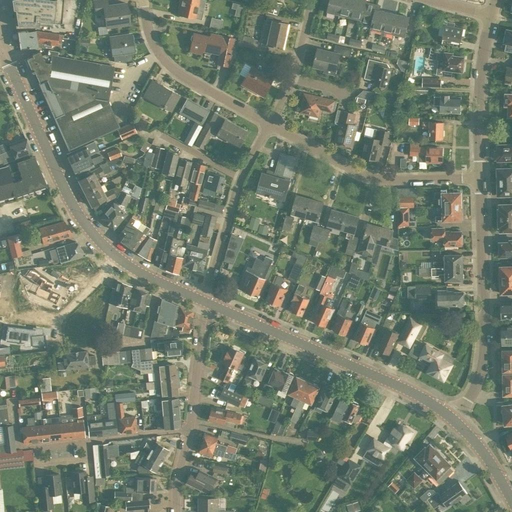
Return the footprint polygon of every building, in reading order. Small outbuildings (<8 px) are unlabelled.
[(15,9),(14,17),(13,17),(15,27),(38,27),(39,21),(72,24),(76,0),(11,0),(12,9),(15,9)] [(101,0),(94,1),(96,15),(104,14),(106,28),(129,24),(126,3),(107,6),(106,0),(101,0)] [(202,0),(181,0),(178,15),(195,18),(201,20),(205,1),(202,0)] [(338,15),(341,0),(322,0),(322,3),(329,5),(327,12),(338,15)] [(341,0),(338,15),(349,18),(353,0),(341,0)] [(365,0),(363,0),(353,0),(349,18),(360,20),(365,2),(366,1),(365,0)] [(267,12),(277,15),(280,4),(270,1),(267,12)] [(242,15),(244,4),(234,2),(231,13),(242,15)] [(365,2),(360,20),(360,23),(371,25),(376,5),(365,2)] [(370,29),(381,32),(386,12),(379,10),(380,6),(376,5),(371,25),(370,29)] [(381,32),(392,34),(397,15),(386,12),(381,32)] [(397,15),(392,34),(404,37),(409,17),(397,15)] [(264,20),(261,32),(286,38),(288,29),(286,28),(287,24),(271,20),(271,18),(267,17),(266,20),(264,20)] [(211,18),(209,28),(220,31),(222,20),(211,18)] [(447,22),(446,26),(444,25),(442,38),(441,44),(459,48),(461,41),(463,29),(454,27),(454,23),(447,22)] [(76,36),(64,34),(64,35),(59,34),(35,31),(27,33),(27,30),(17,32),(20,49),(36,47),(41,48),(42,47),(51,48),(51,45),(57,46),(57,44),(60,44),(61,38),(75,41),(76,36)] [(286,38),(261,32),(259,41),(254,39),(254,38),(243,36),(243,37),(241,46),(264,52),(266,45),(282,49),(283,44),(285,44),(286,38)] [(193,33),(189,52),(202,55),(202,51),(219,55),(217,64),(228,66),(234,39),(210,34),(210,37),(193,33)] [(113,55),(123,53),(124,57),(126,59),(128,59),(130,58),(131,56),(131,52),(133,52),(130,35),(110,38),(113,55)] [(333,53),(318,49),(317,56),(316,56),(315,58),(316,58),(314,67),(325,70),(325,72),(334,75),(339,55),(350,57),(352,49),(335,45),(333,53)] [(445,53),(436,52),(437,48),(431,46),(428,59),(437,60),(436,75),(444,75),(444,76),(452,77),(452,71),(462,72),(463,57),(452,56),(452,54),(445,53)] [(26,60),(24,61),(27,67),(28,66),(30,69),(29,70),(31,73),(33,72),(69,151),(120,128),(108,100),(114,67),(57,57),(58,52),(48,51),(47,55),(44,54),(41,56),(39,51),(31,55),(32,56),(25,59),(26,60)] [(374,82),(377,86),(387,88),(391,69),(390,68),(387,64),(369,59),(364,79),(371,80),(372,78),(375,79),(374,82)] [(402,59),(400,69),(408,70),(410,61),(402,59)] [(251,67),(242,83),(256,90),(255,92),(263,97),(276,74),(264,67),(261,72),(251,67)] [(422,78),(422,87),(441,88),(441,79),(422,78)] [(142,96),(170,112),(180,95),(162,86),(160,91),(154,88),(152,91),(147,88),(142,96)] [(377,100),(379,92),(363,88),(361,95),(377,100)] [(308,97),(303,96),(299,113),(309,115),(310,113),(319,115),(320,110),(332,113),(335,101),(323,98),(308,94),(308,97)] [(448,98),(448,96),(433,95),(433,106),(441,106),(441,112),(459,112),(460,98),(448,98)] [(179,112),(200,123),(207,111),(186,99),(179,112)] [(338,146),(350,149),(352,148),(357,128),(356,126),(352,125),(355,114),(342,111),(340,122),(336,136),(339,137),(337,144),(338,146)] [(226,119),(214,112),(208,123),(206,122),(194,145),(203,150),(212,132),(216,134),(239,146),(247,132),(226,120),(226,119)] [(194,122),(188,134),(196,138),(202,127),(194,122)] [(429,138),(442,139),(443,123),(430,123),(430,122),(422,122),(422,128),(430,128),(429,138)] [(132,123),(117,130),(121,140),(136,133),(132,123)] [(366,137),(362,157),(377,161),(381,144),(388,145),(391,132),(373,128),(371,138),(366,137)] [(31,153),(25,139),(9,145),(11,150),(6,152),(0,154),(0,165),(5,164),(15,160),(31,153)] [(66,154),(70,164),(88,156),(87,152),(97,148),(94,143),(89,145),(89,144),(84,146),(66,154)] [(433,164),(434,165),(438,165),(440,164),(440,162),(442,162),(442,147),(419,146),(419,143),(410,143),(410,155),(427,156),(427,162),(433,162),(433,164)] [(511,145),(497,146),(498,151),(495,152),(496,159),(498,159),(498,161),(511,160),(511,145)] [(150,167),(159,169),(161,161),(164,149),(155,147),(152,159),(150,167)] [(107,153),(110,160),(121,156),(118,148),(107,153)] [(147,152),(145,155),(142,167),(146,169),(146,166),(150,167),(153,153),(147,152)] [(166,152),(161,172),(172,175),(178,155),(166,152)] [(283,179),(285,175),(291,177),(296,158),(281,153),(276,172),(274,172),(272,176),(263,173),(257,192),(284,200),(289,181),(283,179)] [(88,156),(70,164),(75,175),(93,167),(92,165),(102,161),(100,155),(90,160),(88,156)] [(122,161),(133,164),(134,159),(124,156),(122,161)] [(19,170),(14,172),(22,194),(45,186),(33,157),(17,162),(19,170)] [(78,181),(85,194),(99,186),(96,179),(104,175),(101,170),(122,160),(116,158),(99,165),(99,167),(90,171),(91,174),(78,181)] [(191,162),(180,160),(175,177),(173,184),(178,186),(177,191),(183,193),(186,180),(191,162)] [(22,194),(14,172),(12,162),(5,164),(5,166),(0,167),(0,199),(14,196),(22,194)] [(188,181),(194,183),(192,192),(190,191),(188,199),(196,201),(200,185),(205,167),(193,163),(188,181)] [(511,169),(497,169),(498,182),(511,181),(511,169)] [(202,188),(219,192),(224,177),(207,172),(202,188)] [(511,181),(498,182),(498,195),(511,195),(511,181)] [(99,186),(85,194),(91,207),(105,200),(106,202),(116,197),(116,198),(121,189),(119,185),(103,193),(99,186)] [(130,196),(132,191),(123,186),(117,199),(116,199),(113,203),(99,218),(113,230),(126,215),(123,212),(126,208),(124,206),(130,196)] [(397,197),(398,208),(409,208),(409,207),(414,207),(414,197),(412,197),(412,191),(406,191),(405,197),(397,197)] [(443,198),(443,207),(461,206),(460,193),(449,193),(449,192),(434,193),(435,198),(443,198)] [(291,214),(305,217),(310,199),(296,196),(291,214)] [(139,210),(145,211),(148,198),(142,197),(139,210)] [(168,198),(165,210),(169,212),(178,214),(180,204),(176,203),(176,200),(168,198)] [(310,199),(305,217),(318,221),(323,203),(310,199)] [(199,200),(197,208),(213,212),(215,204),(199,200)] [(155,201),(153,211),(163,214),(166,204),(155,201)] [(498,210),(499,219),(511,218),(511,205),(500,206),(500,210),(498,210)] [(461,206),(443,207),(443,216),(435,216),(435,222),(443,222),(443,221),(461,220),(461,206)] [(409,208),(398,208),(398,227),(409,227),(409,208)] [(327,226),(341,230),(346,214),(332,210),(327,226)] [(167,252),(168,252),(177,215),(178,214),(169,212),(168,217),(170,220),(163,250),(157,248),(152,264),(164,268),(167,252)] [(194,213),(191,223),(200,226),(203,215),(194,213)] [(346,214),(341,230),(347,231),(345,238),(349,239),(345,253),(353,256),(358,237),(354,236),(359,217),(346,214)] [(177,215),(168,252),(168,254),(164,268),(178,273),(182,258),(184,247),(181,246),(183,240),(179,239),(182,228),(188,229),(191,219),(177,215)] [(206,215),(204,222),(214,224),(216,217),(206,215)] [(294,217),(285,215),(282,229),(290,231),(294,217)] [(259,230),(262,218),(253,216),(251,229),(259,230)] [(116,238),(125,244),(136,228),(132,226),(135,220),(131,217),(127,222),(116,238)] [(511,218),(499,219),(499,227),(500,227),(500,231),(511,231),(511,218)] [(64,222),(39,229),(43,245),(72,236),(64,222)] [(214,224),(204,222),(201,234),(211,237),(214,224)] [(262,224),(259,231),(268,234),(270,226),(262,224)] [(366,260),(372,262),(381,228),(368,224),(364,239),(363,240),(361,240),(358,253),(367,256),(366,260)] [(310,239),(317,241),(321,227),(313,225),(310,239)] [(125,244),(134,251),(146,235),(149,228),(144,226),(142,230),(141,232),(136,228),(125,244)] [(321,227),(317,241),(326,243),(330,230),(321,227)] [(381,228),(372,262),(372,263),(376,264),(382,244),(389,246),(393,231),(381,228)] [(451,231),(445,231),(446,246),(461,246),(460,233),(451,233),(451,231)] [(8,246),(9,250),(10,250),(12,258),(22,256),(18,240),(25,238),(24,233),(6,237),(7,243),(8,243),(8,246)] [(232,262),(242,238),(231,233),(224,260),(232,262)] [(146,235),(134,251),(149,260),(156,240),(146,235)] [(511,256),(511,240),(510,241),(510,243),(499,243),(500,256),(511,256)] [(60,258),(61,263),(66,261),(85,256),(76,242),(62,246),(65,256),(60,258)] [(181,266),(192,269),(197,247),(186,244),(181,266)] [(197,247),(192,269),(201,271),(206,255),(205,255),(206,250),(197,247)] [(419,268),(419,269),(462,268),(462,255),(445,255),(445,263),(433,263),(433,268),(419,268)] [(239,288),(258,296),(265,280),(258,277),(263,265),(251,260),(239,288)] [(82,282),(94,270),(86,263),(82,267),(78,264),(64,275),(60,271),(52,280),(70,292),(80,284),(79,283),(81,281),(82,282)] [(288,279),(296,282),(303,267),(294,263),(288,279)] [(321,291),(320,293),(322,294),(316,308),(318,308),(312,320),(326,326),(334,310),(328,307),(332,299),(333,295),(329,293),(336,275),(343,278),(346,271),(332,265),(327,277),(321,291)] [(511,267),(500,268),(501,281),(511,280),(511,267)] [(462,268),(419,269),(419,277),(439,276),(439,275),(445,275),(445,281),(463,281),(462,268)] [(36,298),(57,308),(62,299),(53,295),(56,286),(37,271),(30,271),(26,277),(40,290),(36,298)] [(314,288),(321,291),(327,277),(320,274),(314,288)] [(359,283),(361,278),(355,275),(353,274),(350,280),(359,283)] [(280,287),(284,278),(278,275),(274,284),(272,283),(270,290),(271,291),(267,300),(279,306),(287,290),(280,287)] [(511,280),(501,281),(501,294),(511,293),(511,280)] [(115,289),(112,288),(108,304),(126,308),(131,287),(116,281),(115,289)] [(389,292),(395,295),(399,286),(393,283),(389,292)] [(293,301),(289,311),(301,316),(309,299),(300,295),(300,293),(303,293),(305,287),(299,284),(292,300),(293,301)] [(407,286),(407,298),(430,298),(430,287),(407,286)] [(127,310),(135,312),(140,291),(132,287),(127,310)] [(378,299),(382,289),(376,287),(372,296),(378,299)] [(140,291),(135,312),(143,313),(145,305),(148,306),(150,295),(140,291)] [(447,298),(447,306),(463,306),(463,292),(454,293),(454,291),(446,291),(438,291),(438,298),(447,298)] [(24,295),(14,311),(20,315),(25,308),(39,315),(37,319),(45,324),(50,313),(44,309),(45,306),(40,303),(24,295)] [(339,316),(333,329),(345,335),(352,321),(344,317),(351,301),(344,297),(336,314),(339,316)] [(151,337),(157,337),(160,322),(163,323),(168,302),(159,298),(154,320),(151,337)] [(160,322),(157,337),(163,338),(164,333),(165,333),(167,324),(174,326),(174,325),(178,306),(168,302),(163,323),(160,322)] [(359,303),(355,312),(361,315),(365,305),(359,303)] [(511,304),(501,305),(501,319),(511,318),(511,304)] [(193,312),(178,306),(174,325),(182,327),(181,331),(189,332),(193,312)] [(414,313),(411,318),(409,316),(396,342),(406,347),(412,336),(419,340),(427,326),(420,322),(425,313),(414,313)] [(370,319),(364,317),(361,322),(353,338),(368,345),(375,328),(374,328),(376,323),(369,320),(370,319)] [(384,335),(378,349),(389,354),(398,334),(388,329),(392,320),(386,318),(379,333),(384,335)] [(25,343),(41,342),(41,332),(28,332),(28,325),(7,322),(6,335),(18,336),(19,335),(21,335),(24,335),(25,343)] [(121,335),(128,337),(131,326),(124,325),(124,326),(122,334),(121,335)] [(131,326),(128,337),(140,339),(141,337),(143,329),(137,327),(131,326)] [(508,328),(502,329),(502,345),(511,344),(511,327),(508,328)] [(156,343),(156,340),(150,340),(150,344),(156,344),(157,351),(165,350),(165,355),(180,354),(179,341),(156,343)] [(422,370),(422,371),(422,372),(422,373),(423,374),(424,375),(425,375),(426,375),(427,375),(428,374),(428,373),(429,373),(443,381),(452,364),(440,358),(442,354),(422,343),(420,348),(411,344),(406,353),(415,358),(425,364),(422,370)] [(219,379),(228,383),(234,369),(236,369),(243,353),(231,347),(223,364),(225,364),(219,379)] [(140,349),(133,350),(135,362),(141,361),(140,349)] [(511,350),(502,351),(503,361),(511,361),(511,350)] [(113,352),(113,354),(114,365),(121,364),(120,351),(113,352)] [(127,351),(120,351),(121,364),(128,363),(127,351)] [(63,362),(57,362),(58,370),(88,367),(88,365),(96,365),(95,355),(87,356),(87,352),(63,354),(63,362)] [(10,354),(0,355),(0,366),(4,366),(3,357),(11,357),(10,354)] [(254,358),(242,385),(248,388),(253,377),(260,380),(267,364),(266,364),(266,362),(262,360),(260,361),(254,358)] [(154,372),(154,382),(175,379),(174,364),(156,366),(156,360),(139,362),(140,374),(154,372)] [(511,361),(503,361),(503,372),(511,371),(511,361)] [(275,368),(270,379),(271,379),(269,384),(276,388),(288,393),(294,376),(293,374),(289,372),(287,373),(283,371),(283,372),(275,368)] [(511,374),(503,375),(503,385),(511,384),(511,374)] [(9,387),(15,387),(14,376),(0,377),(1,389),(9,389),(9,387)] [(42,384),(40,384),(40,393),(41,393),(49,392),(51,392),(49,377),(42,379),(42,384)] [(290,420),(308,382),(297,377),(289,393),(295,396),(290,405),(296,407),(290,420)] [(175,379),(154,382),(155,382),(145,383),(146,390),(156,389),(156,396),(177,394),(175,379)] [(308,382),(290,420),(296,423),(306,401),(311,403),(319,387),(308,382)] [(223,387),(222,390),(232,394),(233,392),(236,385),(231,383),(228,390),(223,387)] [(511,384),(503,385),(503,396),(511,395),(511,384)] [(235,393),(233,392),(232,394),(247,401),(248,398),(246,398),(248,394),(242,391),(243,388),(238,386),(235,393)] [(84,389),(85,398),(95,397),(94,388),(84,389)] [(62,390),(63,407),(73,406),(72,389),(62,390)] [(232,394),(222,390),(219,398),(239,407),(239,405),(244,408),(247,401),(232,394)] [(334,395),(334,393),(331,391),(329,392),(327,391),(323,390),(316,406),(314,410),(321,413),(323,409),(328,411),(336,395),(334,395)] [(49,392),(41,393),(42,398),(42,400),(50,399),(49,392)] [(115,394),(116,404),(127,403),(127,402),(135,401),(134,392),(115,394)] [(258,402),(268,406),(271,400),(261,396),(258,402)] [(18,400),(19,407),(39,404),(39,398),(18,400)] [(354,401),(351,402),(342,398),(332,418),(340,421),(342,418),(351,422),(352,421),(355,422),(359,421),(364,411),(358,408),(359,406),(358,403),(354,401)] [(138,401),(138,406),(141,406),(142,415),(149,415),(147,400),(138,401)] [(162,410),(162,415),(178,413),(176,400),(161,401),(161,400),(155,400),(156,410),(162,410)] [(127,403),(116,404),(118,419),(119,433),(136,431),(134,417),(124,418),(123,411),(128,411),(127,403)] [(511,405),(503,407),(505,424),(511,423),(511,405)] [(72,416),(69,416),(72,439),(84,437),(82,417),(83,417),(82,407),(71,408),(72,416)] [(226,413),(226,410),(218,408),(217,411),(212,409),(209,420),(226,424),(227,420),(239,423),(241,416),(227,412),(227,413),(226,413)] [(178,413),(162,415),(163,419),(156,420),(157,430),(164,429),(164,428),(179,428),(178,413)] [(109,414),(99,415),(102,435),(116,434),(115,419),(110,420),(109,414)] [(102,435),(99,415),(86,417),(88,437),(102,435)] [(69,416),(57,417),(60,440),(72,439),(69,416)] [(0,426),(2,427),(12,426),(9,426),(7,417),(0,417),(0,426)] [(36,442),(33,417),(27,418),(27,424),(26,424),(26,427),(22,428),(24,444),(36,442)] [(33,417),(36,442),(48,441),(46,425),(45,425),(45,419),(40,420),(41,426),(34,426),(33,417)] [(47,425),(46,425),(48,441),(60,440),(57,417),(47,418),(47,425)] [(272,432),(282,436),(287,424),(276,420),(272,432)] [(413,432),(401,425),(398,430),(395,428),(392,433),(392,434),(389,438),(388,437),(383,445),(373,439),(367,450),(382,459),(389,449),(390,450),(394,444),(400,447),(400,448),(403,451),(405,447),(407,449),(411,443),(408,441),(413,432)] [(13,435),(12,426),(2,427),(5,452),(15,451),(15,447),(14,445),(13,435)] [(222,430),(220,437),(229,440),(229,441),(245,445),(248,436),(231,432),(222,430)] [(308,431),(307,440),(317,441),(321,432),(308,431)] [(205,434),(202,443),(238,455),(238,454),(226,450),(227,446),(217,442),(218,438),(205,434)] [(150,452),(149,454),(161,461),(168,451),(155,443),(152,447),(146,443),(143,448),(150,452)] [(238,455),(202,443),(199,453),(212,457),(213,453),(236,461),(238,455)] [(98,459),(108,458),(107,445),(107,444),(97,445),(91,445),(93,459),(98,459)] [(355,448),(346,444),(339,457),(347,461),(355,448)] [(416,458),(414,460),(419,465),(421,463),(426,468),(427,469),(440,456),(430,445),(426,449),(425,448),(416,457),(416,458)] [(0,452),(0,468),(5,468),(24,466),(23,461),(33,460),(33,454),(32,449),(15,451),(5,452),(0,452)] [(324,458),(321,450),(312,454),(315,462),(324,458)] [(161,461),(149,454),(148,455),(140,451),(134,462),(138,465),(136,469),(138,473),(149,473),(151,470),(155,472),(161,461)] [(426,468),(419,474),(424,479),(425,480),(430,476),(439,485),(453,471),(449,466),(450,465),(440,456),(427,469),(426,468)] [(105,461),(93,463),(94,478),(106,478),(105,461)] [(214,463),(213,471),(226,474),(228,466),(214,463)] [(355,478),(342,470),(338,476),(351,484),(355,478)] [(81,492),(82,502),(94,501),(91,477),(85,477),(84,471),(71,473),(73,493),(81,492)] [(405,480),(410,484),(418,476),(414,471),(405,480)] [(192,473),(187,483),(201,490),(201,489),(211,493),(215,484),(219,486),(221,479),(208,473),(206,480),(192,473)] [(46,486),(37,487),(40,510),(53,508),(52,495),(60,494),(58,474),(45,475),(46,486)] [(418,476),(410,484),(411,486),(414,489),(423,480),(418,476)] [(125,500),(125,501),(131,500),(131,491),(154,492),(155,479),(143,478),(135,478),(134,488),(126,488),(126,492),(114,492),(114,499),(125,500)] [(441,495),(437,492),(424,501),(431,510),(443,502),(448,508),(460,499),(463,504),(470,498),(458,483),(441,495)] [(131,500),(125,501),(125,502),(125,511),(149,509),(149,499),(131,501),(131,500)] [(198,499),(198,511),(219,511),(220,511),(218,511),(218,499),(198,499)] [(357,501),(346,504),(348,511),(353,511),(360,510),(357,501)] [(96,503),(96,510),(99,510),(98,511),(108,511),(109,507),(100,505),(100,503),(96,503)]
